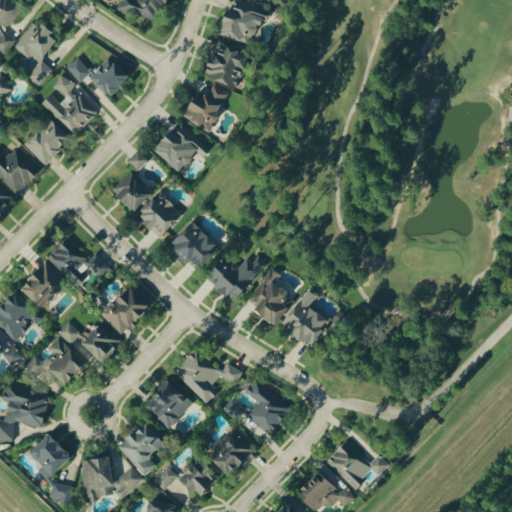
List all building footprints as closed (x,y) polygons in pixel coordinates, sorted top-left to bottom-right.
[(25,10),(12,0),(0,0),(0,52),(5,57),(16,44),(5,35),(25,10)] [(120,0),(117,12),(161,25),(168,0),(120,0)] [(256,46),(261,19),(269,21),(272,10),(237,2),(235,13),(228,12),(222,39),(256,46)] [(60,40),(34,23),(15,51),(29,60),(32,63),(24,75),(41,87),(52,71),(43,65),(60,40)] [(240,90),(250,53),(218,44),(207,81),(240,90)] [(79,85),(91,75),(78,60),(67,70),(79,85)] [(90,80),(112,100),(130,81),(109,61),(90,80)] [(0,74),(0,98),(12,93),(1,73),(0,74)] [(42,107),(78,138),(100,112),(74,90),(75,88),(63,77),(53,89),(66,100),(61,105),(51,96),(42,107)] [(185,120),(209,135),(232,98),(214,86),(205,100),(199,97),(185,120)] [(72,141),(53,123),(27,150),(46,168),(72,141)] [(156,157),(185,175),(205,144),(177,126),(156,157)] [(0,180),(16,198),(43,173),(20,148),(6,161),(0,155),(0,180)] [(149,162),(139,153),(129,164),(139,174),(149,162)] [(135,216),(154,198),(131,174),(113,192),(135,216)] [(0,215),(14,203),(0,186),(0,215)] [(183,215),(160,196),(139,221),(162,240),(183,215)] [(199,274),(222,251),(194,224),(168,251),(186,268),(190,265),(199,274)] [(48,262),(79,290),(93,276),(100,282),(108,273),(70,238),(48,262)] [(216,288),(232,305),(269,270),(255,255),(238,271),(229,261),(214,275),(221,282),(216,288)] [(67,286),(49,267),(22,291),(40,311),(67,286)] [(256,313),(276,329),(293,308),(287,302),(291,296),(276,285),(282,278),(273,272),(250,301),(260,308),(256,313)] [(103,317),(122,338),(132,327),(133,329),(152,312),(132,290),(103,317)] [(0,329),(16,345),(41,319),(17,296),(0,313),(0,329)] [(67,389),(95,362),(82,349),(87,343),(70,325),(58,335),(62,339),(49,350),(55,356),(44,366),(37,359),(25,370),(35,381),(48,369),(67,389)] [(100,365),(122,348),(106,327),(84,345),(100,365)] [(23,359),(15,349),(3,357),(12,368),(23,359)] [(205,408),(221,395),(213,386),(224,378),(231,387),(242,379),(232,365),(223,372),(217,364),(212,368),(203,357),(179,374),(205,408)] [(170,432),(194,407),(170,383),(145,408),(170,432)] [(262,407),(252,420),(272,436),(292,411),(257,383),(247,395),(262,407)] [(0,444),(15,444),(15,428),(47,428),(47,390),(5,389),(5,404),(7,404),(7,423),(0,423),(0,444)] [(236,423),(245,412),(233,402),(224,412),(236,423)] [(166,447),(148,426),(120,450),(144,478),(155,469),(149,462),(166,447)] [(227,479),(256,457),(236,430),(207,452),(227,479)] [(31,456),(43,469),(38,474),(49,486),(75,462),(51,437),(31,456)] [(356,492),(374,474),(379,479),(391,466),(381,456),(371,466),(348,444),(328,463),(356,492)] [(144,483),(133,471),(128,471),(127,467),(116,453),(105,463),(82,464),(84,501),(119,500),(122,503),(144,483)] [(180,479),(201,501),(221,482),(200,460),(180,479)] [(301,492),(310,511),(320,511),(340,503),(343,509),(356,503),(350,490),(337,495),(330,479),(301,492)] [(70,504),(74,490),(55,485),(51,499),(70,504)] [(303,511),(295,503),(285,511),(303,511)]
